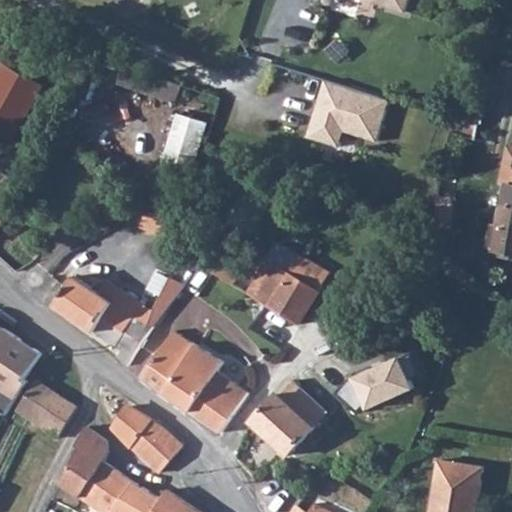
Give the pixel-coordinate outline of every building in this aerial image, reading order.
[(0,75),(0,125),(24,137),(51,80),(8,59),(0,75)] [(395,99),(329,77),(311,136),(344,147),(348,132),(383,142),(395,99)] [(181,111),(167,162),(200,171),(214,120),(181,111)] [(248,182),(230,216),(258,230),(275,196),(248,182)] [(142,223),(169,237),(184,206),(188,198),(161,185),(142,223)] [(444,193),(439,223),(457,227),(461,196),(444,193)] [(511,197),(506,196),(498,249),(511,251),(511,197)] [(169,237),(167,241),(182,250),(202,210),(194,207),(192,210),(184,206),(169,237)] [(307,252),(296,270),(326,287),(337,271),(307,252)] [(271,256),(249,291),(266,302),(303,323),(326,287),(296,270),(271,256)] [(74,278),(58,306),(122,346),(115,358),(126,366),(149,324),(144,320),(117,303),(122,294),(107,285),(102,293),(74,278)] [(122,294),(117,303),(144,320),(150,310),(122,294)] [(193,314),(183,334),(197,343),(202,333),(207,321),(193,314)] [(0,325),(0,403),(8,408),(25,381),(23,379),(25,375),(38,352),(0,325)] [(169,325),(138,374),(207,423),(237,383),(219,370),(224,362),(207,349),(211,340),(202,333),(197,343),(183,334),(169,325)] [(278,396),(256,422),(295,454),(318,428),(316,425),(329,410),(294,380),(282,395),(278,396)] [(37,382),(19,412),(38,424),(56,394),(37,382)] [(237,383),(207,423),(219,431),(248,394),(237,383)] [(56,394),(38,424),(59,437),(77,408),(56,394)] [(128,405),(115,429),(138,452),(162,473),(183,445),(157,423),(128,405)] [(62,485),(75,492),(84,497),(102,462),(107,453),(105,440),(84,426),(74,445),(79,450),(62,485)] [(102,462),(84,497),(99,503),(117,511),(118,511),(123,505),(136,483),(119,472),(102,462)] [(444,462),(435,511),(482,511),(490,468),(444,462)] [(136,483),(123,505),(132,511),(152,511),(160,498),(136,483)] [(160,498),(152,511),(201,511),(166,489),(160,498)] [(309,511),(333,511),(316,503),(309,511)]
